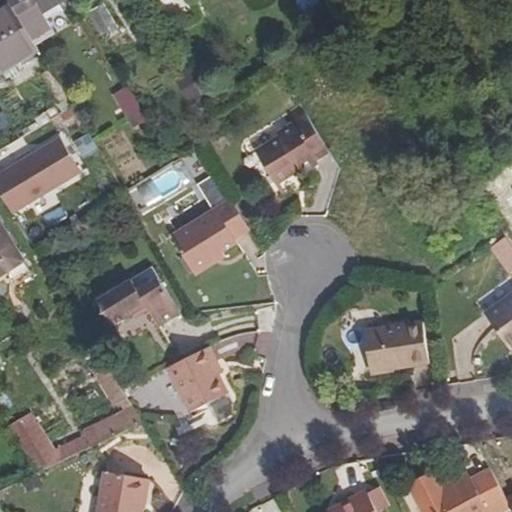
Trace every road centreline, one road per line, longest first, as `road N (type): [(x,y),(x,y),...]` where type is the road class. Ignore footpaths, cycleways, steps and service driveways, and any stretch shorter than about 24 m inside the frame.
road 1 (residential): [(511,406),(280,448)]
road 2 (residential): [(310,262),(291,316),(280,448)]
